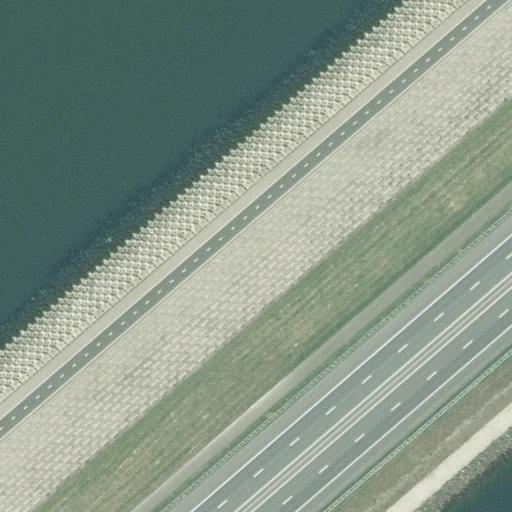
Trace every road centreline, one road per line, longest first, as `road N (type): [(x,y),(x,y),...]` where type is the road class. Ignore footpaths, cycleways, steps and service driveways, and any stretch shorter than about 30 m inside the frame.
road 1 (motorway): [(511,254),(212,511)]
road 2 (motorway): [(276,511),(511,307)]
